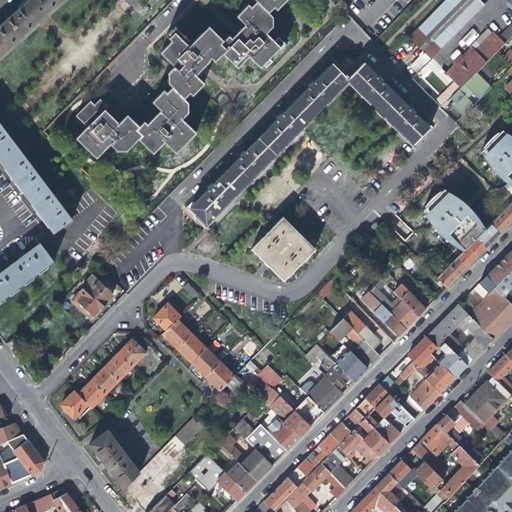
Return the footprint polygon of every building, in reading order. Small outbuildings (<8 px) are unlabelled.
[(60,0),(28,0),(9,17),(23,33),(60,0)] [(266,15),(269,12),(256,0),(251,6),(248,3),(237,14),(245,23),(231,37),(228,34),(223,40),(220,56),(232,67),(235,70),(241,64),(247,58),(252,63),(258,70),(261,67),(264,70),(270,63),(267,60),(282,45),(276,39),(272,42),(264,34),(270,28),(269,18),(266,15)] [(255,0),(256,0),(269,12),(271,9),(274,12),(285,0),(255,0)] [(447,0),(410,37),(431,59),(484,6),(476,0),(447,0)] [(459,68),(449,77),(454,83),(460,88),(475,73),(497,51),(511,36),(511,0),(507,4),(511,8),(511,25),(498,40),(495,36),(476,55),(474,53),(465,61),(459,68)] [(0,52),(23,33),(9,17),(0,24),(0,52)] [(220,56),(223,40),(210,28),(208,25),(202,31),(191,42),(180,31),(174,26),(171,29),(165,35),(171,41),(160,52),(175,66),(169,72),(169,82),(173,85),(185,98),(188,95),(191,98),(202,86),(194,78),(208,63),(207,63),(209,61),(213,63),(220,56)] [(444,72),(449,77),(459,68),(454,63),(461,57),(465,61),(474,53),(476,55),(495,36),(488,29),(444,72)] [(459,68),(465,61),(461,57),(454,63),(459,68)] [(342,74),(347,80),(359,68),(353,63),(342,74)] [(378,79),(363,64),(359,68),(347,80),(380,112),(395,96),(378,79)] [(296,100),(312,116),(347,80),(342,74),(332,65),(314,83),(296,100)] [(491,88),(475,73),(460,88),(449,99),(453,102),(450,104),(454,108),(462,116),(473,106),(467,99),(472,94),(478,100),(491,88)] [(440,108),(447,101),(449,99),(460,88),(454,83),(435,102),(440,108)] [(144,120),(139,126),(136,129),(142,136),(137,141),(149,152),(152,155),(157,150),(163,144),(169,149),(174,155),(178,152),(195,135),(181,121),(187,115),(186,105),(182,101),(185,98),(173,85),(167,91),(164,89),(152,101),(161,109),(148,123),(144,120)] [(395,96),(380,112),(412,144),(428,128),(408,108),(395,96)] [(136,129),(139,126),(127,114),(118,122),(105,109),(107,107),(99,99),(93,105),(89,101),(78,113),(75,116),(81,122),(87,128),(81,133),(76,139),(79,142),(96,159),(110,145),(116,151),(127,152),(137,141),(142,136),(136,129)] [(276,151),(312,116),(296,100),(279,118),(261,136),(276,151)] [(0,157),(17,145),(0,122),(0,157)] [(497,135),(495,134),(482,148),(483,149),(480,152),(483,156),(482,157),(490,168),(495,174),(501,180),(507,185),(511,188),(511,138),(505,134),(503,135),(500,132),(497,135)] [(225,172),(240,187),(276,151),(261,136),(243,154),(225,172)] [(27,196),(44,182),(17,145),(0,157),(0,159),(12,175),(10,177),(12,180),(14,183),(16,181),(27,196)] [(240,187),(225,172),(207,190),(190,208),(205,223),(240,187)] [(62,206),(44,182),(27,196),(38,211),(37,212),(39,216),(42,219),(44,218),(54,232),(72,218),(62,206)] [(440,194),(439,192),(424,207),(426,208),(423,211),(425,214),(424,215),(431,226),(436,232),(446,242),(462,252),(468,246),(476,238),(484,230),(477,219),(469,209),(466,207),(459,201),(447,192),(445,193),(443,191),(440,194)] [(490,224),(499,233),(507,226),(511,220),(511,217),(504,210),(490,224)] [(269,265),(283,279),(314,248),(282,217),(251,248),(269,265)] [(476,238),(485,248),(492,240),(499,233),(490,224),(484,230),(476,238)] [(468,246),(477,256),(481,252),(485,248),(476,238),(468,246)] [(54,261),(40,242),(26,253),(25,251),(21,254),(18,256),(20,258),(8,267),(22,285),(54,261)] [(457,257),(466,266),(477,256),(468,246),(462,252),(457,257)] [(510,271),(511,270),(511,269),(511,249),(508,254),(500,261),(510,271)] [(436,278),(446,287),(457,275),(466,266),(457,257),(436,278)] [(487,275),(496,285),(510,271),(500,261),(494,267),(487,275)] [(0,301),(22,285),(8,267),(0,272),(0,301)] [(511,270),(510,271),(496,285),(493,288),(502,296),(511,286),(511,270)] [(347,282),(338,273),(330,280),(339,289),(347,282)] [(487,275),(479,282),(489,292),(493,288),(496,285),(487,275)] [(93,277),(72,300),(90,318),(112,294),(93,277)] [(380,279),(368,292),(405,328),(412,321),(417,316),(398,297),(389,306),(376,293),(385,284),(380,279)] [(318,292),(323,298),(336,286),(331,280),(318,292)] [(468,313),(489,292),(479,282),(471,291),(458,304),(468,313)] [(182,288),(193,298),(198,293),(187,283),(182,288)] [(391,290),(398,297),(417,316),(421,312),(425,308),(398,283),(391,290)] [(468,313),(467,315),(492,340),(506,325),(511,319),(511,306),(505,299),(502,296),(493,288),(489,292),(468,313)] [(402,332),(405,328),(368,292),(361,299),(397,336),(402,332)] [(160,325),(165,330),(176,319),(180,316),(168,303),(153,318),(160,325)] [(468,313),(458,304),(448,314),(426,336),(436,346),(437,344),(441,340),(449,333),(456,326),(467,315),(468,313)] [(356,305),(351,310),(359,319),(364,313),(356,305)] [(349,311),(341,319),(373,350),(377,345),(380,342),(349,311)] [(464,348),(449,333),(441,340),(466,366),(479,353),(492,340),(467,315),(456,326),(462,332),(466,327),(475,337),(464,348)] [(191,334),(176,319),(165,330),(162,334),(171,342),(176,348),(191,334)] [(341,319),(329,331),(338,340),(341,336),(344,333),(357,346),(355,347),(371,363),(375,359),(379,355),(373,350),(341,319)] [(205,348),(191,334),(176,348),(185,356),(190,362),(205,348)] [(347,341),(341,336),(338,340),(343,345),(347,341)] [(403,379),(415,367),(428,353),(436,346),(426,336),(416,346),(407,355),(413,361),(400,375),(403,379)] [(14,338),(5,344),(10,351),(19,345),(14,338)] [(126,346),(119,354),(132,367),(149,350),(137,338),(134,341),(132,340),(126,346)] [(437,361),(438,363),(454,378),(460,372),(466,366),(441,340),(437,344),(445,352),(437,361)] [(318,369),(328,379),(338,388),(344,383),(349,378),(333,362),(323,353),(315,345),(304,356),(318,369)] [(219,362),(205,348),(190,362),(199,371),(205,377),(219,362)] [(341,354),(333,362),(349,378),(353,381),(360,374),(367,367),(347,348),(341,354)] [(432,357),(428,353),(415,367),(427,379),(440,392),(447,385),(454,378),(438,363),(428,373),(423,366),(432,357)] [(112,360),(105,367),(118,381),(132,367),(119,354),(112,360)] [(511,387),(501,377),(511,365),(511,361),(505,355),(497,362),(487,373),(491,377),(509,394),(511,397),(511,387)] [(249,361),(245,367),(255,373),(258,368),(249,361)] [(234,377),(219,362),(205,377),(213,385),(220,391),(234,377)] [(281,379),(267,364),(257,374),(271,389),(281,379)] [(98,374),(91,381),(105,394),(118,381),(105,367),(98,374)] [(396,386),(387,376),(379,383),(389,393),(394,388),(396,386)] [(479,389),(464,405),(474,415),(482,422),(509,394),(491,377),(479,389)] [(306,395),(309,398),(323,411),(333,401),(342,392),(338,388),(328,379),(319,388),(312,381),(303,391),(306,395)] [(409,396),(423,410),(432,400),(440,392),(427,379),(409,396)] [(84,388),(78,394),(88,404),(91,408),(105,394),(91,381),(84,388)] [(389,393),(379,383),(369,394),(354,409),(363,419),(368,414),(373,408),(389,393)] [(208,402),(214,396),(204,385),(197,391),(208,402)] [(405,399),(394,388),(389,393),(400,404),(405,399)] [(288,415),(283,421),(298,436),(304,431),(309,426),(280,397),(271,389),(261,399),(269,406),(274,401),(288,415)] [(73,418),(88,404),(78,394),(74,391),(60,406),(68,413),(73,418)] [(392,408),(408,424),(411,421),(414,418),(400,404),(389,393),(373,408),(382,417),(392,408)] [(283,394),(280,397),(309,426),(316,418),(323,411),(309,398),(306,395),(295,405),(283,394)] [(475,429),(482,422),(474,415),(464,405),(460,401),(449,411),(436,424),(477,464),(482,459),(451,429),(463,417),(475,429)] [(1,403),(0,402),(0,416),(9,413),(5,408),(1,403)] [(351,422),(345,427),(350,432),(353,430),(359,423),(363,419),(354,409),(346,417),(351,422)] [(377,424),(368,414),(363,419),(388,444),(393,439),(398,434),(390,426),(389,424),(386,422),(382,418),(377,424)] [(192,417),(176,435),(186,445),(203,427),(192,417)] [(244,437),(245,438),(253,431),(241,419),(233,427),(235,428),(244,437)] [(369,433),(362,440),(378,455),(383,449),(388,444),(363,419),(359,423),(364,428),(369,433)] [(396,420),(390,426),(398,434),(404,428),(396,420)] [(261,423),(253,431),(245,438),(256,449),(271,464),(287,448),(298,436),(283,421),(270,433),(261,423)] [(489,429),(500,440),(506,433),(507,432),(497,421),(489,429)] [(0,427),(0,443),(22,434),(15,422),(0,427)] [(338,425),(329,434),(339,443),(350,432),(345,427),(341,422),(338,425)] [(358,435),(364,428),(359,423),(353,430),(358,435)] [(462,466),(437,495),(443,501),(450,494),(462,481),(475,467),(477,464),(436,424),(429,431),(420,440),(435,455),(448,443),(454,449),(450,454),(462,466)] [(123,488),(139,472),(121,448),(124,445),(111,427),(89,443),(106,466),(123,488)] [(374,459),(378,455),(362,440),(358,435),(353,430),(350,432),(339,443),(337,445),(345,453),(349,457),(353,453),(350,449),(354,445),(371,462),(374,459)] [(0,455),(3,462),(12,482),(41,470),(44,460),(33,446),(24,433),(22,434),(0,443),(0,455)] [(511,436),(509,436),(506,433),(500,440),(510,450),(495,466),(485,477),(473,491),(460,504),(453,511),(492,511),(491,510),(495,505),(502,511),(503,509),(511,508),(511,500),(511,436)] [(233,444),(237,441),(230,434),(221,442),(236,459),(242,455),(233,444)] [(310,453),(296,467),(306,476),(320,463),(337,445),(339,443),(329,434),(321,442),(317,446),(322,451),(315,458),(310,453)] [(172,459),(185,445),(174,436),(161,450),(172,459)] [(445,471),(417,444),(411,449),(426,464),(439,477),(445,471)] [(334,465),(345,453),(337,445),(320,463),(345,488),(348,485),(351,482),(334,465)] [(256,449),(249,455),(264,471),(271,464),(256,449)] [(249,455),(240,464),(256,479),(262,474),(264,471),(249,455)] [(410,463),(404,457),(400,460),(409,468),(411,466),(409,464),(410,463)] [(425,489),(428,486),(415,474),(409,468),(400,460),(394,467),(388,473),(401,486),(411,476),(425,489)] [(238,461),(226,473),(244,491),(250,485),(256,479),(240,464),(238,461)] [(0,487),(12,482),(3,462),(0,462),(0,487)] [(329,492),(335,498),(340,493),(345,488),(320,463),(306,476),(284,498),(292,507),(305,494),(323,475),(334,487),(329,492)] [(421,468),(415,474),(428,486),(432,490),(442,480),(439,477),(426,464),(421,468)] [(280,484),(264,499),(274,509),(284,498),(306,476),(296,467),(280,484)] [(217,479),(237,499),(240,495),(244,491),(226,473),(224,472),(217,479)] [(392,494),(401,486),(388,473),(382,479),(374,487),(396,508),(401,503),(392,494)] [(400,511),(396,508),(374,487),(364,497),(349,511),(400,511)] [(72,500),(63,488),(26,503),(29,511),(34,511),(55,503),(59,510),(55,511),(77,511),(80,511),(74,502),(72,500)] [(187,491),(166,511),(175,511),(193,494),(188,490),(187,491)] [(164,511),(160,507),(169,497),(165,494),(147,511),(164,511)] [(316,505),(305,494),(292,507),(297,511),(310,511),(316,505)] [(433,511),(439,506),(443,501),(437,495),(424,508),(427,511),(433,511)] [(258,505),(264,511),(270,511),(274,509),(264,499),(258,505)] [(29,511),(26,503),(20,506),(15,508),(17,511),(16,511),(29,511)] [(206,511),(198,503),(190,510),(192,511),(206,511)]
